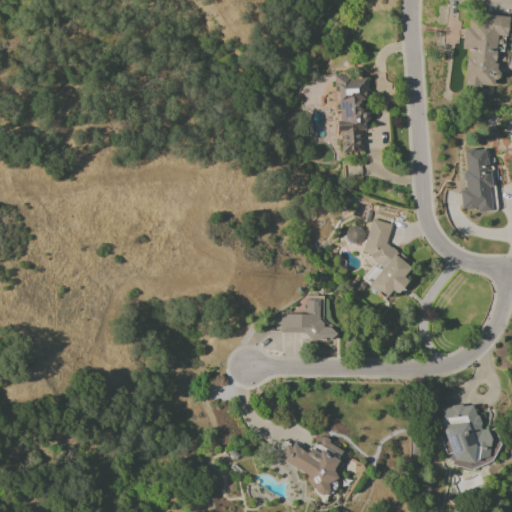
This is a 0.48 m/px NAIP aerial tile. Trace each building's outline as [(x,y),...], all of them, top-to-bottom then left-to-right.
[(507,17),(482,14),(481,20),(469,19),(468,28),(463,28),(461,49),(467,49),(463,86),(491,89),(497,36),(505,37),(507,17)] [(341,153),(360,152),(359,130),(365,130),(364,121),(376,121),(375,111),(362,112),(361,99),(367,98),(366,76),(333,78),(336,132),(340,132),(341,153)] [(460,209),(476,209),(476,212),(489,211),(486,149),(462,150),(464,190),(459,190),(460,209)] [(390,224),(371,219),(362,252),(365,253),(376,263),(361,280),(383,299),(390,292),(396,293),(407,281),(402,276),(409,268),(400,260),(401,256),(385,243),(390,224)] [(348,226),(345,241),(360,244),(363,228),(348,226)] [(279,314),(279,336),(334,337),(334,327),(318,327),(318,300),(305,300),(305,314),(279,314)] [(438,410),(451,462),(458,460),(460,469),(500,459),(492,428),(479,431),(472,402),(438,410)] [(275,461),(326,491),(335,475),(330,472),(342,450),(317,435),(306,453),(286,442),(275,461)]
